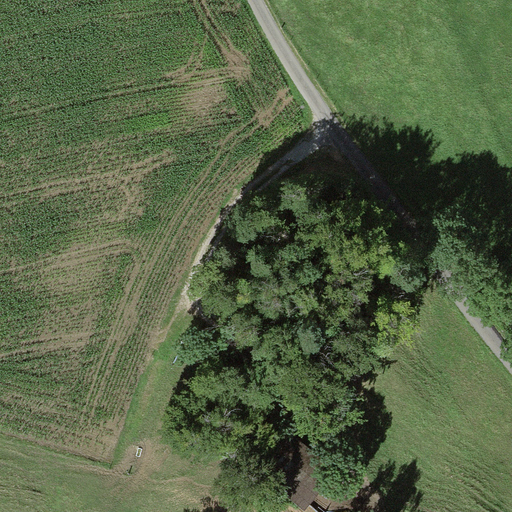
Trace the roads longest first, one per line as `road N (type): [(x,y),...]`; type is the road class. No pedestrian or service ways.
road 1 (track): [(368,511),(308,424),(204,342),(190,295),(239,200),(329,125)]
road 2 (unclassified): [(254,0),(329,125),(511,369)]
